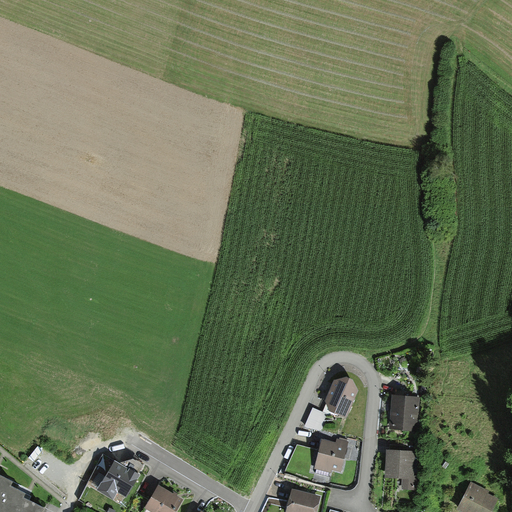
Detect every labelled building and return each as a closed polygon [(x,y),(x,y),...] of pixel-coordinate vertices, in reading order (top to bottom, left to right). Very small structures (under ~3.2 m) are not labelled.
[(344,378),(332,381),(324,401),(326,409),(343,415),(354,389),(344,378)] [(389,429),(414,430),(415,398),(390,397),(389,429)] [(328,467),(337,469),(344,441),(335,439),(334,444),(320,440),(314,467),(328,470),(328,467)] [(410,450),(385,450),(384,475),(401,475),(401,488),(413,488),(414,476),(409,476),(410,450)] [(112,460),(100,481),(123,494),(135,473),(112,460)] [(0,511),(39,511),(41,508),(22,498),(24,494),(8,486),(10,482),(0,476),(0,511)] [(490,511),(497,501),(487,495),(489,492),(473,483),(459,509),(463,511),(490,511)] [(169,511),(177,498),(156,487),(145,507),(153,511),(169,511)] [(283,511),(309,511),(313,497),(289,491),(283,511)]
